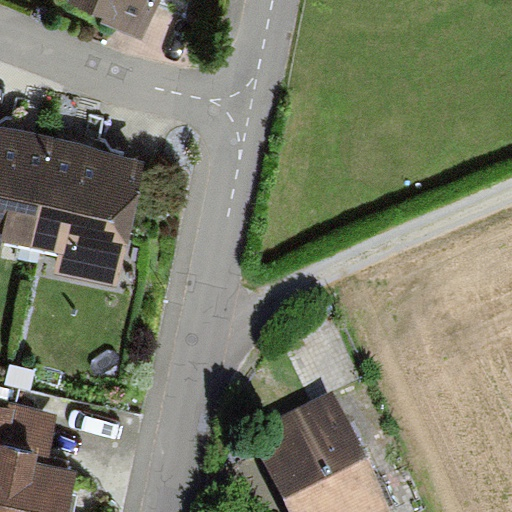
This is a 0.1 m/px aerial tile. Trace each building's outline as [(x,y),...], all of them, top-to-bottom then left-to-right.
[(175,14),(177,0),(71,0),(138,25),(146,3),(175,14)] [(0,250),(23,255),(46,148),(0,138),(0,250)] [(46,148),(23,255),(104,273),(127,165),(46,148)] [(325,402),(278,424),(291,450),(264,463),(287,511),(376,511),(377,511),(325,402)] [(28,416),(0,409),(0,511),(60,511),(69,473),(18,463),(28,416)]
